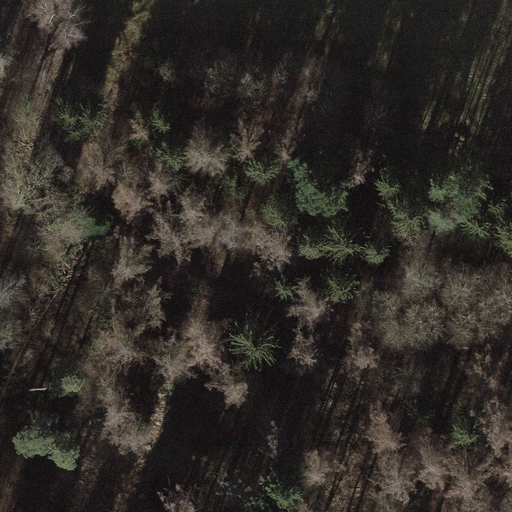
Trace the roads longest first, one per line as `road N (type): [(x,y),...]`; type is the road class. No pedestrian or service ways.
road 1 (track): [(41,83),(66,144),(97,183),(184,247),(260,289),(354,318),(511,336)]
road 2 (track): [(511,144),(41,83),(8,0)]
